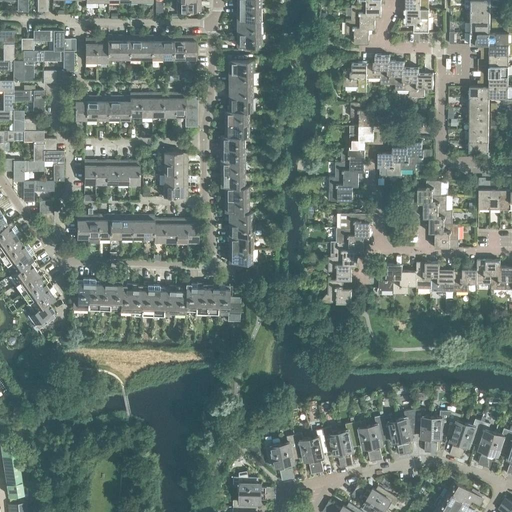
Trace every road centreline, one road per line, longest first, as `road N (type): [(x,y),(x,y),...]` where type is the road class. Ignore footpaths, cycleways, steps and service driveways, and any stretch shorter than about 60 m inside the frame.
road 1 (residential): [(338,477),(433,460),(504,482)]
road 2 (residential): [(212,261),(69,262)]
road 3 (residential): [(70,143),(56,130),(56,90),(79,80),(80,23)]
road 4 (residential): [(213,24),(80,23)]
road 5 (residential): [(70,143),(203,143)]
road 6 (residential): [(203,143),(213,24)]
